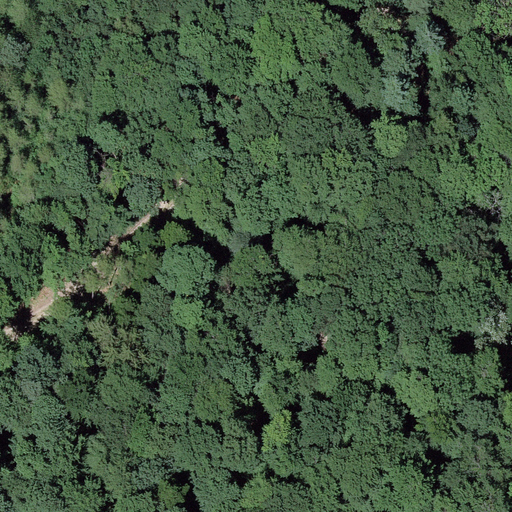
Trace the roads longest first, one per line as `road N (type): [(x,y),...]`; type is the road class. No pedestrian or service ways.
road 1 (track): [(186,511),(272,397),(479,156),(481,97),(436,40),(363,26),(382,0)]
road 2 (track): [(0,339),(35,320),(252,125),(344,56),(363,26)]
